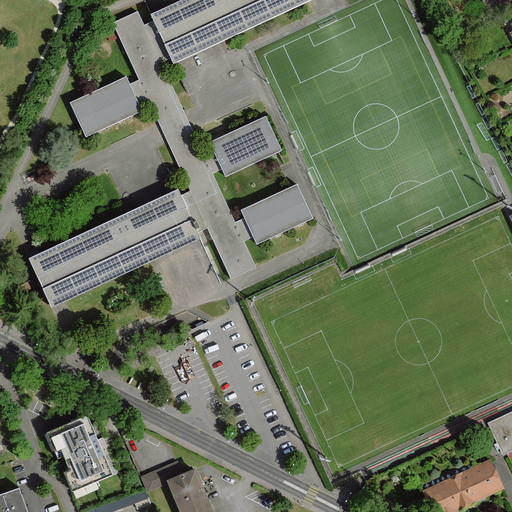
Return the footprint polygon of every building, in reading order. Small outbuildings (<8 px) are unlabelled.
[(257,245),(313,220),(296,185),(240,211),(244,219),(235,223),(213,175),(223,170),(225,177),(282,151),(266,116),(210,142),(216,157),(207,161),(190,123),(161,61),(171,57),(174,64),(314,0),(183,0),(151,15),(154,21),(145,25),(139,12),(114,24),(139,80),(130,84),(128,78),(72,103),(88,137),(143,112),(139,103),(148,99),(165,134),(191,191),(183,195),(180,189),(30,258),(53,307),(202,238),(199,232),(209,228),(231,277),(256,266),(244,241),(254,237),(257,245)] [(511,415),(493,424),(505,450),(511,446),(511,415)] [(87,416),(53,430),(78,489),(113,475),(87,416)] [(495,471),(490,461),(470,471),(473,478),(437,495),(444,511),(457,511),(456,509),(498,490),(490,473),(495,471)] [(149,491),(170,481),(183,476),(178,463),(143,477),(149,491)] [(183,511),(212,511),(195,471),(183,476),(170,481),(183,511)] [(134,486),(122,491),(125,497),(137,493),(134,486)] [(0,494),(0,511),(28,511),(20,487),(0,494)] [(148,498),(136,503),(139,509),(151,504),(148,498)]
